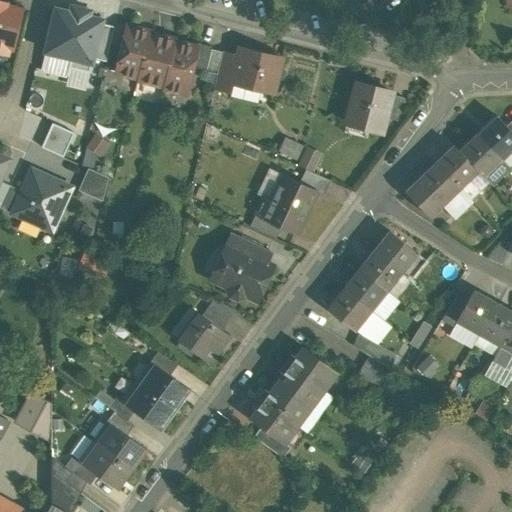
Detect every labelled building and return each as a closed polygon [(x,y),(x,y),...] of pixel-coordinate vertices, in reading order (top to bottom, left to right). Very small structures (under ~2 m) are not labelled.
[(0,52),(8,54),(9,49),(13,49),(22,11),(6,7),(6,4),(0,2),(0,52)] [(70,12),(56,9),(42,68),(69,75),(71,68),(90,73),(96,47),(102,21),(103,20),(89,17),(91,11),(71,6),(70,12)] [(114,24),(102,21),(96,47),(108,50),(109,45),(114,24)] [(126,27),(115,24),(114,24),(109,45),(121,48),(126,27)] [(149,32),(126,26),(126,27),(121,48),(115,73),(138,78),(149,34),(149,32)] [(175,40),(149,34),(138,78),(137,80),(164,86),(174,42),(175,40)] [(197,47),(174,42),(164,86),(163,88),(186,94),(193,67),(197,47)] [(211,47),(198,43),(197,47),(193,67),(205,70),(211,47)] [(283,60),(240,49),(238,58),(231,84),(234,84),(274,94),(283,60)] [(238,58),(222,54),(214,87),(232,92),(234,84),(231,84),(238,58)] [(392,94),(356,84),(347,119),(370,124),(368,130),(382,133),(385,119),(391,96),(392,94)] [(403,99),(391,96),(385,119),(397,122),(403,99)] [(18,136),(41,142),(47,117),(24,112),(18,136)] [(511,132),(507,127),(497,117),(478,135),(502,159),(511,149),(511,132)] [(42,146),(62,155),(72,133),(52,124),(42,146)] [(79,158),(91,166),(106,141),(93,134),(79,158)] [(502,159),(478,135),(459,153),(477,172),(480,175),(490,164),(494,167),(502,159)] [(298,179),(304,166),(313,170),(321,152),(285,136),(271,167),(298,179)] [(459,153),(453,147),(435,164),(459,189),(477,172),(459,153)] [(0,179),(9,159),(0,155),(0,179)] [(494,167),(483,177),(493,187),(511,169),(502,159),(494,167)] [(435,164),(417,181),(441,206),(459,189),(435,164)] [(490,164),(480,175),(483,177),(494,167),(490,164)] [(73,186),(29,167),(19,190),(9,212),(53,232),(73,186)] [(329,181),(305,169),(299,183),(315,190),(315,192),(322,196),(329,181)] [(107,178),(89,170),(80,190),(104,201),(107,178)] [(299,183),(282,175),(270,201),(262,197),(254,216),(295,235),(315,192),(315,190),(299,183)] [(417,181),(406,192),(429,218),(441,206),(417,181)] [(10,186),(0,182),(0,207),(0,208),(10,186)] [(19,190),(10,186),(0,208),(9,212),(19,190)] [(425,260),(389,231),(376,247),(404,269),(403,270),(406,272),(406,273),(412,277),(425,260)] [(269,250),(237,235),(231,248),(263,263),(269,250)] [(231,248),(230,247),(215,280),(230,287),(229,289),(231,295),(237,298),(243,295),(244,293),(255,299),(270,266),(263,263),(231,248)] [(404,269),(376,247),(359,269),(386,291),(403,270),(404,269)] [(386,291),(359,269),(344,288),(371,311),(386,291)] [(371,311),(344,288),(328,309),(355,330),(371,311)] [(460,290),(441,320),(454,327),(457,322),(456,321),(470,296),(460,290)] [(470,296),(456,321),(457,322),(454,327),(450,335),(471,347),(480,330),(496,303),(473,290),(470,296)] [(237,311),(213,300),(202,316),(222,331),(237,311)] [(511,311),(496,303),(480,330),(492,337),(490,340),(500,346),(511,324),(511,311)] [(202,316),(200,315),(180,342),(208,363),(229,336),(222,331),(202,316)] [(511,324),(500,346),(492,361),(505,368),(511,355),(511,324)] [(397,356),(364,335),(354,347),(368,355),(389,367),(397,356)] [(336,372),(303,348),(293,362),(290,360),(287,364),(323,391),(336,372)] [(177,365),(157,351),(148,363),(154,367),(155,365),(169,376),(177,365)] [(389,367),(368,355),(362,365),(383,377),(389,367)] [(323,391),(287,364),(284,368),(287,370),(276,384),(310,408),(323,391)] [(169,376),(155,365),(154,367),(140,385),(174,409),(188,391),(189,392),(190,391),(169,376)] [(383,377),(362,365),(357,375),(378,388),(383,377)] [(310,408),(276,384),(267,397),(264,396),(261,400),(297,426),(310,408)] [(174,409),(140,385),(126,404),(125,405),(139,416),(160,431),(161,430),(160,429),(174,409)] [(52,404),(31,393),(16,422),(51,441),(52,404)] [(126,404),(115,396),(108,406),(114,411),(133,425),(139,416),(125,405),(126,404)] [(297,426),(261,400),(258,404),(260,406),(250,420),(261,428),(283,444),(284,443),(297,426)] [(133,425),(114,411),(105,422),(110,426),(112,424),(125,434),(133,425)] [(125,434),(112,424),(110,426),(97,444),(131,469),(144,450),(146,451),(146,450),(125,434)] [(283,444),(261,428),(253,437),(283,459),(291,448),(284,443),(283,444)] [(131,469),(97,444),(82,463),(97,474),(117,489),(118,489),(116,488),(131,469)] [(70,470),(51,456),(51,505),(46,511),(71,511),(87,482),(70,470)] [(82,463),(78,460),(70,470),(87,482),(90,484),(97,474),(82,463)] [(25,511),(0,498),(0,511),(25,511)]
